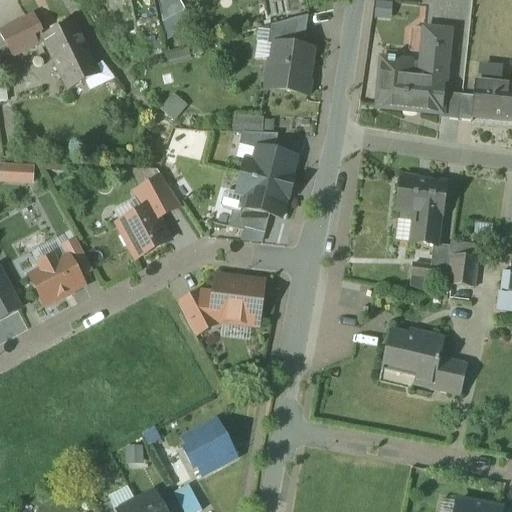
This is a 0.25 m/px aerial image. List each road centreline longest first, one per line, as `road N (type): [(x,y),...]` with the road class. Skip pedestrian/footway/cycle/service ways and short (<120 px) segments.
road 1 (residential): [(0,361),(207,250),(310,265)]
road 2 (residential): [(511,476),(280,433)]
road 3 (residential): [(333,142),(511,164)]
road 4 (residential): [(280,433),(310,265)]
road 5 (residential): [(333,142),(356,0)]
road 6 (residential): [(310,265),(333,142)]
